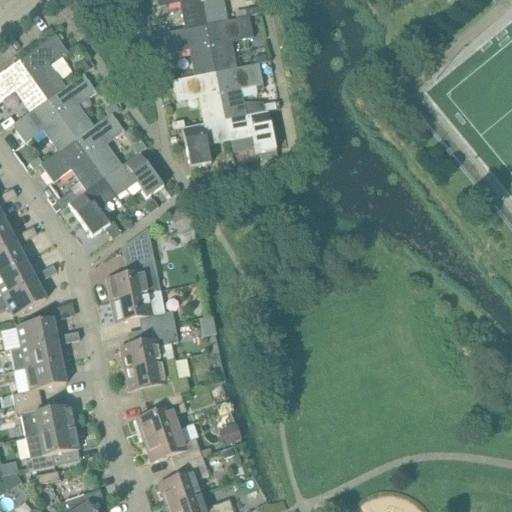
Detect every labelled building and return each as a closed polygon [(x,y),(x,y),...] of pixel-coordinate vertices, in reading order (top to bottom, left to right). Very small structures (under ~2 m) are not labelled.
[(155,0),(158,9),(178,5),(184,31),(205,27),(199,0),(155,0)] [(199,0),(205,27),(225,23),(219,0),(199,0)] [(256,16),(255,9),(244,12),(245,18),(256,16)] [(225,23),(205,27),(214,74),(234,70),(228,42),(242,39),(244,41),(252,40),(248,18),(225,23)] [(190,50),(195,78),(214,74),(205,27),(184,31),(163,35),(167,57),(175,55),(177,53),(190,50)] [(164,28),(153,30),(154,36),(165,34),(164,28)] [(55,37),(19,62),(47,102),(63,90),(53,76),(66,66),(61,60),(68,55),(55,37)] [(264,57),(253,59),(255,66),(266,64),(264,57)] [(31,114),(47,102),(19,62),(0,75),(0,103),(3,101),(4,98),(15,91),(31,114)] [(83,62),(73,69),(80,78),(83,76),(89,71),(83,62)] [(257,66),(234,70),(214,74),(224,122),(243,118),(239,99),(256,96),(254,89),(262,87),(257,66)] [(199,97),(205,126),(224,122),(214,74),(195,78),(172,83),(176,104),(184,103),(186,100),(199,97)] [(174,82),(173,75),(162,77),(163,84),(174,82)] [(47,102),(75,141),(91,130),(75,107),(86,99),(89,99),(96,95),(83,76),(80,78),(63,90),(47,102)] [(75,141),(47,102),(31,114),(14,126),(13,125),(11,127),(24,146),(31,141),(31,137),(42,129),(59,152),(75,141)] [(274,104),(263,107),(264,113),(275,111),(274,104)] [(114,105),(104,112),(108,117),(111,116),(117,111),(114,105)] [(265,155),(266,162),(276,158),(274,149),(267,113),(243,118),(224,122),(228,141),(253,136),(255,146),(252,150),(254,157),(253,157),(253,158),(265,155)] [(75,141),(103,181),(119,169),(103,146),(114,139),(117,139),(124,134),(111,116),(108,117),(108,118),(91,130),(75,141)] [(10,120),(0,127),(4,132),(11,127),(13,125),(10,120)] [(205,126),(181,130),(189,166),(188,166),(189,170),(204,167),(210,166),(210,165),(208,159),(205,156),(202,146),(228,141),(224,122),(205,126)] [(184,129),(182,123),(171,125),(173,131),(184,129)] [(42,165),(39,167),(44,174),(52,185),(70,172),(85,193),(87,192),(103,181),(75,141),(59,152),(42,165)] [(142,144),(132,151),(136,157),(139,155),(145,150),(142,144)] [(136,157),(119,169),(103,181),(114,197),(135,182),(141,190),(140,195),(145,201),(162,189),(139,155),(136,157)] [(38,159),(28,166),(32,171),(36,169),(39,167),(42,165),(38,159)] [(114,197),(103,181),(87,192),(85,193),(74,201),(70,204),(67,206),(91,240),(104,230),(112,242),(121,236),(112,224),(109,227),(104,221),(100,220),(94,212),(114,197)] [(0,207),(16,199),(12,191),(0,197),(0,207)] [(59,201),(51,207),(56,214),(67,206),(70,204),(74,201),(69,194),(59,201)] [(143,207),(149,215),(158,209),(152,201),(143,207)] [(186,209),(169,217),(177,235),(194,228),(186,209)] [(0,226),(0,250),(14,243),(16,247),(36,237),(32,229),(12,240),(4,225),(0,226)] [(105,282),(109,304),(158,294),(145,232),(121,249),(122,250),(128,277),(105,282)] [(0,275),(24,263),(16,247),(14,243),(0,250),(0,275)] [(0,275),(0,299),(34,282),(36,286),(56,275),(52,268),(32,278),(24,263),(0,275)] [(45,302),(36,286),(34,282),(0,299),(0,312),(7,309),(12,319),(45,302)] [(158,294),(109,304),(113,326),(144,320),(146,331),(174,326),(171,314),(162,316),(158,294)] [(211,319),(201,321),(204,337),(215,335),(211,319)] [(79,343),(77,334),(55,339),(51,321),(15,328),(20,350),(9,352),(56,343),(57,347),(79,343)] [(162,364),(158,347),(177,343),(174,326),(146,331),(133,334),(135,346),(118,350),(123,372),(162,364)] [(24,371),(60,364),(57,347),(56,343),(9,352),(13,373),(24,371)] [(144,391),(147,404),(151,403),(172,397),(179,396),(188,393),(184,380),(178,382),(174,362),(162,364),(123,372),(127,394),(144,391)] [(23,394),(11,397),(14,408),(40,402),(38,391),(65,386),(60,364),(24,371),(27,385),(25,386),(22,390),(23,394)] [(172,397),(151,403),(154,413),(135,420),(142,443),(179,430),(174,417),(185,413),(179,396),(172,397)] [(20,418),(25,440),(74,430),(69,408),(42,413),(40,402),(14,408),(16,419),(20,418)] [(234,425),(219,430),(225,446),(240,440),(234,425)] [(74,430),(25,440),(28,459),(29,462),(25,463),(27,474),(53,468),(51,457),(77,452),(78,452),(74,430)] [(170,458),(173,468),(201,459),(194,441),(183,444),(179,430),(142,443),(150,465),(170,458)] [(231,449),(221,452),(223,461),(234,457),(231,449)] [(207,478),(201,459),(173,468),(177,479),(157,486),(165,508),(201,496),(196,482),(207,478)] [(57,474),(46,476),(47,485),(58,482),(57,474)] [(36,487),(47,485),(46,476),(35,478),(36,487)] [(60,505),(64,511),(105,511),(99,492),(60,505)] [(231,511),(228,502),(206,510),(201,496),(165,508),(166,511),(231,511)]
